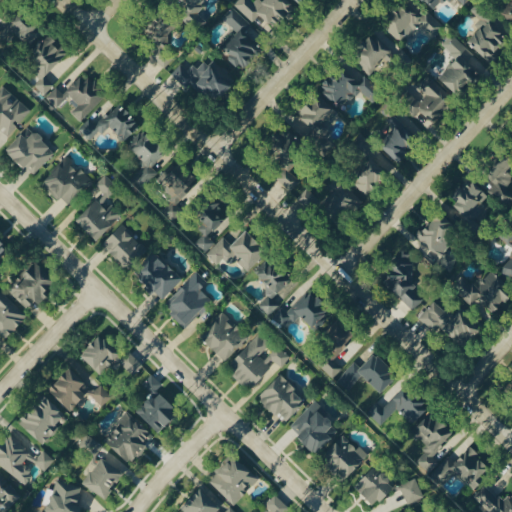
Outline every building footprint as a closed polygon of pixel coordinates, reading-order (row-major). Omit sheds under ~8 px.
[(254,22),(261,14),(276,29),(296,8),(287,0),(263,0),(259,5),(253,0),(240,0),(235,5),(254,22)] [(427,9),(424,12),(411,0),(410,0),(384,26),(401,43),(421,23),(435,38),(445,28),(427,9)] [(435,0),(441,4),(443,0),(450,0),(465,9),(470,0),(435,0)] [(511,0),(506,0),(499,7),(511,20),(511,0)] [(472,10),(482,20),(478,24),(483,28),(469,42),(488,61),(507,43),(501,36),(509,28),(482,1),(472,10)] [(253,25),(234,7),(224,18),(238,31),(227,43),(235,51),(230,56),(242,67),(263,44),(248,30),(253,25)] [(0,35),(8,42),(16,34),(30,47),(47,29),(25,9),(0,35)] [(35,53),(44,60),(34,73),(41,79),(35,86),(46,95),(55,84),(48,78),(70,51),(50,34),(35,53)] [(476,55),(454,34),(443,45),(457,59),(439,78),(457,95),(482,69),(471,59),(476,55)] [(377,37),(356,62),(376,78),(397,53),(377,37)] [(172,74),(189,90),(196,82),(217,103),(238,82),(217,60),(211,66),(206,61),(199,68),(195,64),(189,70),(183,64),(172,74)] [(366,76),(361,82),(343,67),(324,89),(345,107),(360,90),(374,102),(384,91),(366,76)] [(83,122),(109,94),(85,72),(64,94),(57,87),(48,97),(59,108),(71,95),(80,104),(73,112),(83,122)] [(435,123),(455,101),(428,77),(419,87),(428,95),(417,107),(435,123)] [(11,136),(32,108),(2,86),(0,89),(0,131),(2,129),(11,136)] [(301,109),(315,132),(339,118),(325,94),(301,109)] [(394,115),(400,109),(391,101),(380,111),(398,129),(383,145),(399,161),(420,140),(394,115)] [(128,141),(144,122),(120,102),(100,126),(90,118),(81,130),(92,139),(100,130),(105,134),(111,127),(128,141)] [(36,174),(57,151),(30,126),(9,149),(36,174)] [(133,148),(142,157),(137,162),(143,169),(134,178),(142,187),(174,157),(150,131),(133,148)] [(278,146),(292,155),(302,141),(288,131),(278,146)] [(395,167),(370,144),(366,149),(377,158),(356,182),(370,195),(395,167)] [(489,193),(506,199),(511,182),(511,155),(504,153),(489,193)] [(66,205),(92,181),(70,157),(44,181),(66,205)] [(301,182),(289,168),(279,178),(291,191),(301,182)] [(98,197),(105,203),(118,186),(105,175),(96,186),(103,192),(98,197)] [(326,205),(344,220),(363,195),(338,176),(330,186),(337,191),(326,205)] [(478,216),(487,206),(483,202),(490,196),(474,179),(454,199),(469,215),(473,211),(478,216)] [(298,199),(313,213),(326,198),(311,185),(298,199)] [(99,241),(124,213),(113,203),(108,209),(98,199),(78,221),(99,241)] [(184,211),(173,201),(164,212),(174,222),(184,211)] [(195,244),(206,254),(216,242),(211,238),(217,232),(216,231),(227,220),(216,209),(199,227),(205,234),(195,244)] [(439,247),(457,224),(438,210),(415,241),(452,268),(457,261),(439,247)] [(126,268),(146,249),(124,225),(104,243),(126,268)] [(233,246),(225,237),(208,255),(217,263),(223,257),(232,265),(237,260),(249,271),(270,250),(249,229),(233,246)] [(511,245),(511,231),(508,229),(502,240),(511,245)] [(0,260),(12,247),(0,236),(0,260)] [(164,300),(184,279),(155,252),(135,274),(164,300)] [(414,309),(425,299),(405,278),(417,266),(408,256),(384,278),(414,309)] [(295,277),(275,258),(257,276),(273,291),(259,306),(270,316),(281,305),(274,299),(295,277)] [(511,259),(501,271),(511,281),(511,259)] [(8,290),(29,309),(38,299),(41,302),(60,281),(39,261),(27,273),(25,271),(8,290)] [(462,286),(471,309),(508,294),(499,271),(462,286)] [(187,329),(215,302),(203,289),(209,283),(199,272),(165,305),(187,329)] [(0,335),(5,341),(29,315),(0,288),(0,335)] [(288,312),(283,307),(274,316),(285,326),(293,319),(296,322),(303,315),(316,327),(333,310),(312,289),(288,312)] [(437,334),(452,317),(436,301),(420,318),(437,334)] [(445,329),(466,347),(481,329),(460,311),(445,329)] [(228,360),(250,337),(224,313),(203,336),(228,360)] [(345,348),(359,332),(342,317),(327,333),(345,348)] [(292,356),(278,346),(267,360),(262,356),(272,343),(258,333),(229,370),(254,389),(275,361),(283,368),(292,356)] [(362,368),(356,362),(343,375),(353,386),(365,373),(383,392),(401,375),(378,352),(362,368)] [(123,365),(136,376),(145,365),(132,354),(123,365)] [(320,364),(333,378),(343,369),(329,355),(320,364)] [(73,411),(88,395),(82,389),(88,382),(71,367),(50,390),(73,411)] [(260,397),(287,423),(309,399),(282,374),(260,397)] [(385,408),(379,402),(369,412),(383,426),(399,410),(414,425),(431,408),(408,384),(385,408)] [(103,407),(114,397),(103,385),(92,395),(103,407)] [(156,400),(153,396),(138,410),(160,434),(182,413),(164,393),(156,400)] [(46,395),(21,423),(45,444),(69,416),(46,395)] [(292,427),(320,453),(343,428),(315,402),(292,427)] [(457,432),(435,410),(413,433),(426,446),(423,449),(432,458),(457,432)] [(105,440),(132,463),(156,436),(128,413),(105,440)] [(0,465),(26,484),(37,468),(43,472),(54,458),(44,451),(40,457),(9,434),(0,446),(0,465)] [(370,455),(345,435),(325,459),(350,479),(370,455)] [(474,486),(492,466),(472,448),(457,464),(449,456),(436,470),(443,476),(452,466),(474,486)] [(211,483),(233,503),(258,475),(236,455),(211,483)] [(125,470),(101,458),(87,487),(112,498),(125,470)] [(409,505),(425,497),(419,484),(415,480),(397,488),(394,485),(391,478),(378,465),(356,487),(367,498),(370,506),(387,499),(397,488),(405,496),(409,505)] [(0,511),(5,511),(7,511),(9,511),(23,497),(0,474),(0,511)] [(83,511),(85,508),(79,507),(84,487),(57,481),(49,511),(83,511)]
